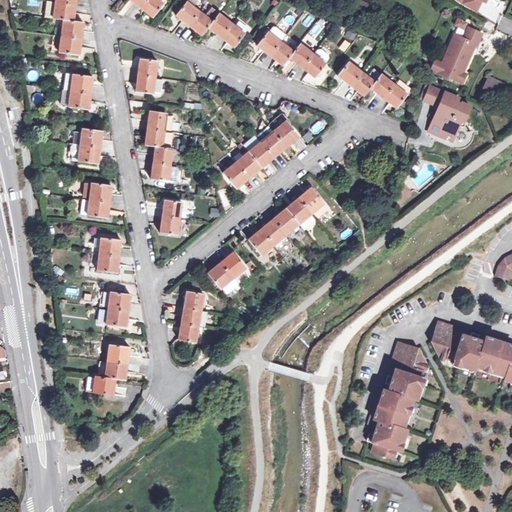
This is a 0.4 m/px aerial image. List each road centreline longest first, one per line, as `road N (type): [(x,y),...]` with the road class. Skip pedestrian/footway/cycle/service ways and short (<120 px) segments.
road 1 (residential): [(171,397),(213,365),(252,356),(273,327),(511,138)]
road 2 (residential): [(357,121),(104,25)]
road 3 (residential): [(149,283),(357,121)]
road 4 (residential): [(149,283),(104,25)]
road 5 (residential): [(472,316),(439,309),(392,332),(360,432)]
road 6 (secondary): [(29,324),(0,139)]
road 7 (secondary): [(12,329),(40,506)]
road 8 (secondary): [(48,451),(29,324)]
